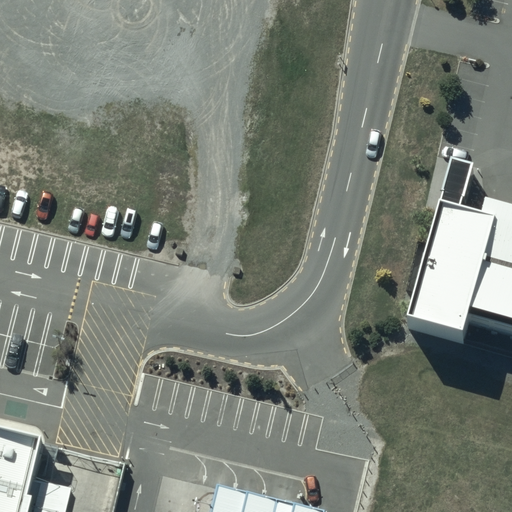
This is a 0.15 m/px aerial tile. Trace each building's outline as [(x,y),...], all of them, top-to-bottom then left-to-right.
[(12,152),(0,149),(0,173),(6,175),(12,152)] [(455,171),(410,337),(470,354),(476,330),(511,339),(511,218),(480,210),(488,180),(455,171)] [(511,369),(500,366),(495,383),(511,388),(511,369)] [(0,511),(26,511),(44,438),(0,427),(0,511)] [(311,511),(220,490),(214,511),(311,511)]
